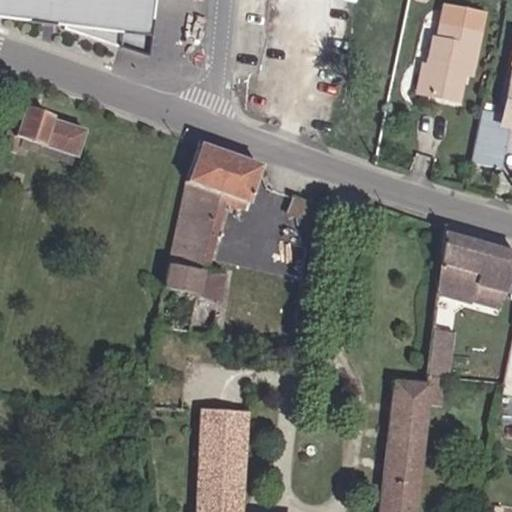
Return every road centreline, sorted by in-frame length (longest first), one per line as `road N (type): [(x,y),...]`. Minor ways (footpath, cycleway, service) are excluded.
road 1 (tertiary): [(202,121),(511,225)]
road 2 (tertiary): [(0,50),(202,121)]
road 3 (residential): [(202,121),(216,80),(223,0)]
